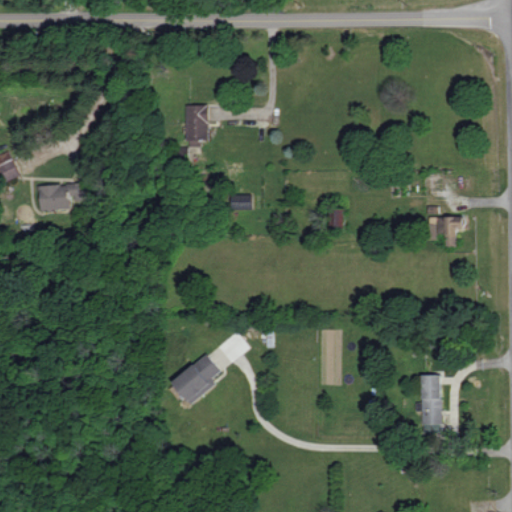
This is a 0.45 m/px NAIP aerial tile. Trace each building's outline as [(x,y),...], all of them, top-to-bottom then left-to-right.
[(187,104),(188,145),(202,145),(202,138),(211,138),(210,103),(187,104)] [(42,209),(72,208),(71,192),(76,192),(76,200),(89,199),(88,182),(40,184),(42,209)] [(253,193),(233,194),(233,207),(253,207),(253,193)] [(345,207),(331,207),(331,227),(345,227),(345,207)] [(465,215),(446,216),(447,245),(458,245),(458,227),(465,227),(465,215)] [(174,382),(194,404),(218,382),(214,377),(223,370),(207,352),(174,382)] [(442,374),(422,374),(424,430),(443,430),(442,374)]
